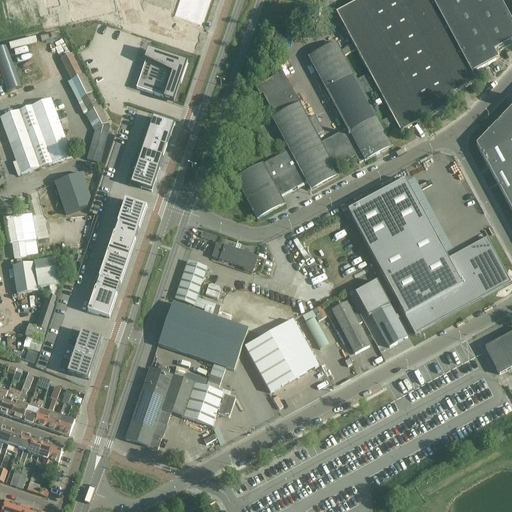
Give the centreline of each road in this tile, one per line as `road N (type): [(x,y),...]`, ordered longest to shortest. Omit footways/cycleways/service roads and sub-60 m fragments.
road 1 (unclassified): [(87,490),(120,504),(145,503),(511,307)]
road 2 (unclassified): [(186,212),(246,234),(266,233),(452,137)]
road 3 (tertiary): [(186,212),(259,0)]
road 4 (tertiary): [(239,0),(168,206)]
road 5 (tertiary): [(126,334),(87,490)]
road 6 (tertiary): [(87,490),(143,340)]
road 7 (residential): [(0,419),(82,448),(61,510)]
road 8 (tertiary): [(143,340),(186,212)]
road 9 (tertiary): [(168,206),(126,334)]
road 10 (unclassified): [(452,137),(511,248)]
road 11 (unknown): [(427,149),(453,223),(495,217)]
